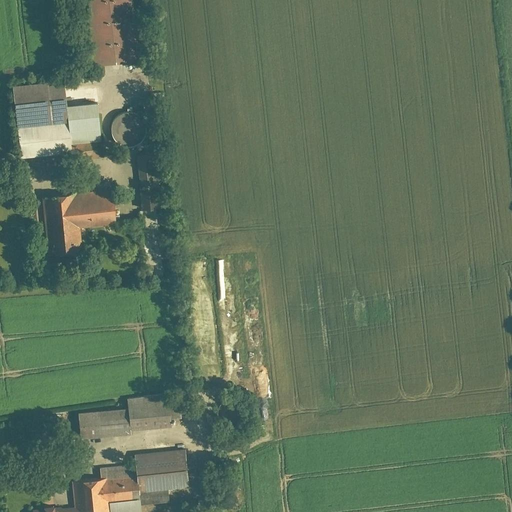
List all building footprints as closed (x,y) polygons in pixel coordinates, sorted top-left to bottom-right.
[(90,0),(96,65),(140,61),(133,0),(90,0)] [(13,85),(21,159),(73,153),(72,146),(67,106),(64,79),(13,85)] [(97,103),(67,106),(72,146),(102,143),(97,103)] [(118,142),(140,141),(140,133),(145,133),(144,114),(116,116),(118,142)] [(161,154),(139,156),(144,207),(166,205),(161,154)] [(78,194),(82,232),(117,228),(113,190),(78,194)] [(39,198),(46,257),(84,252),(82,232),(78,194),(39,198)] [(158,208),(142,210),(150,275),(165,273),(158,208)] [(129,403),(131,432),(173,429),(170,400),(129,403)] [(182,403),(184,432),(197,431),(195,402),(182,403)] [(80,441),(129,437),(127,410),(77,414),(80,441)] [(136,455),(140,494),(191,488),(187,449),(136,455)] [(71,482),(75,511),(108,511),(104,478),(71,482)] [(137,478),(106,482),(108,503),(140,500),(137,478)]
